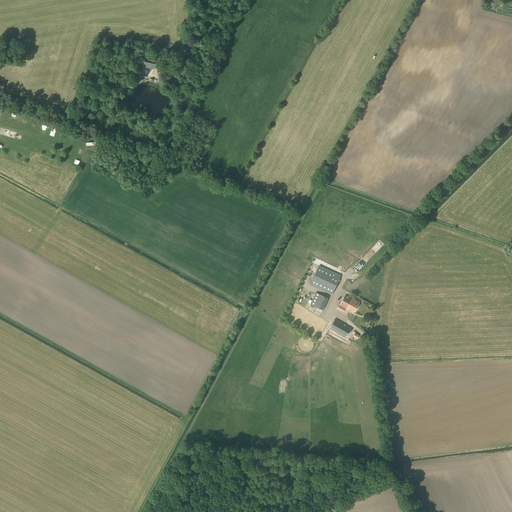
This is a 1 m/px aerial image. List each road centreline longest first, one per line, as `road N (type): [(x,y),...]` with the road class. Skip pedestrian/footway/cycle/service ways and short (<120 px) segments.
road 1 (track): [(511,125),(370,268)]
road 2 (unclassified): [(414,511),(392,469),(366,341)]
